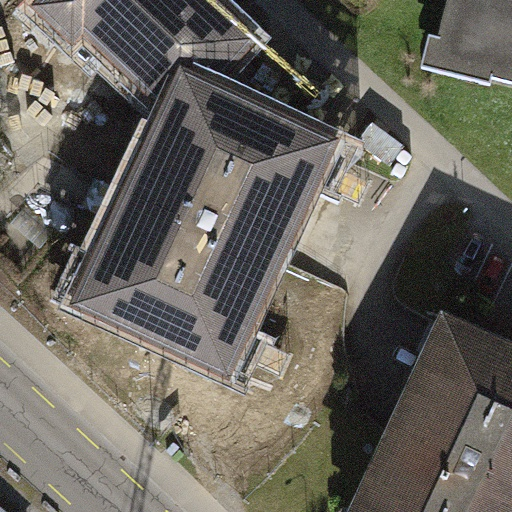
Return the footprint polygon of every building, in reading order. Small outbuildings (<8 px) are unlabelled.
[(230,0),(40,0),(34,9),(154,115),(181,56),(234,78),(271,38),(230,0)] [(404,71),(399,102),(478,122),(481,110),(511,118),(511,0),(432,0),(417,60),(404,71)] [(341,132),(182,61),(63,301),(241,387),(341,132)] [(511,511),(511,356),(442,325),(357,511),(511,511)] [(9,511),(0,502),(0,511),(9,511)]
